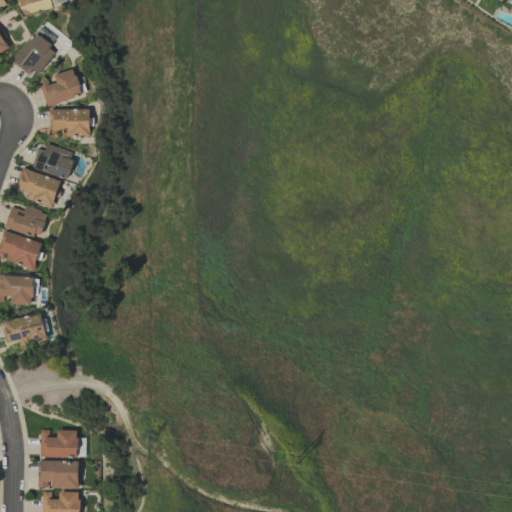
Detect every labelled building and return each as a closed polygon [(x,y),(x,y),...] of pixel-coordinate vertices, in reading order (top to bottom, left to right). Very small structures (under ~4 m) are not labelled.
[(0,52),(8,48),(0,33),(0,52)] [(14,63),(38,77),(55,48),(31,34),(14,63)] [(45,106),(81,95),(73,69),(53,75),(55,82),(48,84),(47,79),(38,81),(45,106)] [(88,108),(48,110),(49,137),(89,136),(88,108)] [(37,148),(31,168),(66,179),(74,153),(46,144),(44,150),(37,148)] [(60,180),(22,168),(16,188),(27,191),(24,199),(52,207),(60,180)] [(10,206),(4,229),(39,239),(47,213),(24,206),(23,210),(10,206)] [(41,242),(3,231),(0,239),(0,258),(5,260),(4,260),(33,269),(41,242)] [(33,277),(0,275),(0,301),(3,302),(3,296),(11,296),(10,304),(31,305),(33,277)] [(46,339),(39,312),(0,323),(6,343),(17,340),(19,346),(46,339)] [(56,430),(56,437),(48,437),(48,430),(39,430),(38,457),(75,458),(76,430),(56,430)] [(77,489),(78,461),(37,460),(37,487),(49,488),(77,489)] [(41,511),(78,511),(79,492),(58,492),(58,499),(50,499),(50,492),(42,492),(41,511)]
